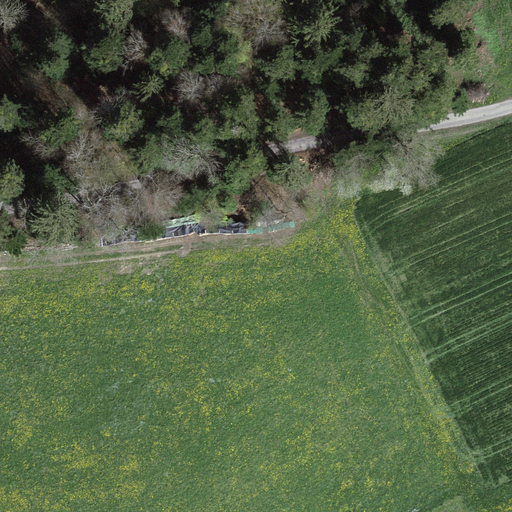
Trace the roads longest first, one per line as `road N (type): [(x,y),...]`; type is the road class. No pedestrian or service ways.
road 1 (unclassified): [(511,104),(0,208)]
road 2 (track): [(193,0),(83,108),(0,165)]
